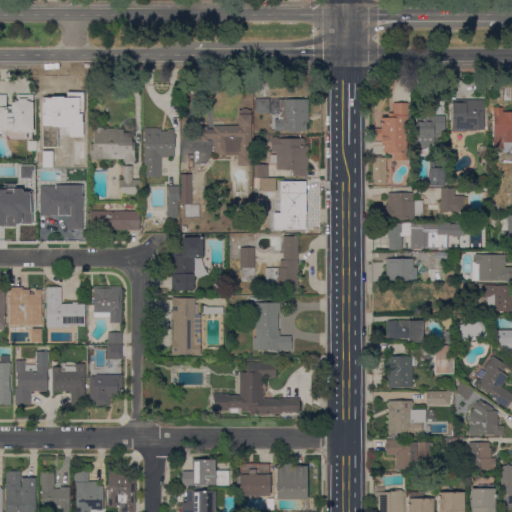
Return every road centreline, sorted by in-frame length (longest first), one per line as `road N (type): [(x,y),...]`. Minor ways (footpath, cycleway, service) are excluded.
road 1 (secondary): [(346,511),(345,148)]
road 2 (tertiary): [(346,14),(0,13)]
road 3 (residential): [(346,438),(0,438)]
road 4 (tertiary): [(0,54),(193,54)]
road 5 (residential): [(143,438),(135,418),(133,260)]
road 6 (tertiary): [(345,54),(511,54)]
road 7 (tertiary): [(193,54),(345,54)]
road 8 (tertiary): [(496,13),(346,14)]
road 9 (residential): [(133,260),(0,257)]
